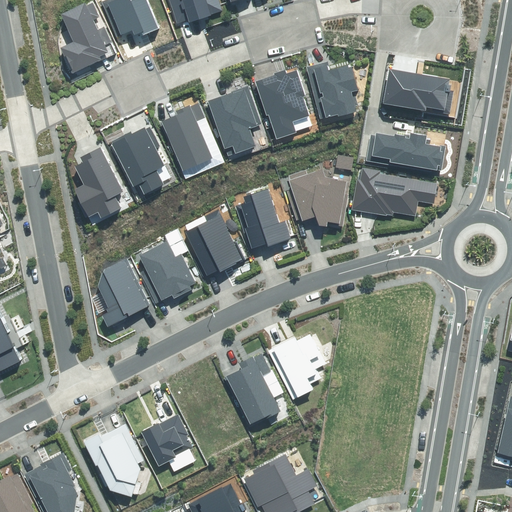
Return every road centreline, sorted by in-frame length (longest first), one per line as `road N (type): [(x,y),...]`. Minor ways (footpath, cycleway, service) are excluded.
road 1 (residential): [(20,147),(310,10),(367,5),(386,12)]
road 2 (residential): [(78,388),(208,319),(401,257)]
road 3 (residential): [(78,388),(20,147)]
road 4 (tertiary): [(423,511),(461,307),(457,269)]
road 5 (tertiary): [(493,278),(481,306),(448,511)]
road 6 (tertiary): [(473,213),(511,6)]
